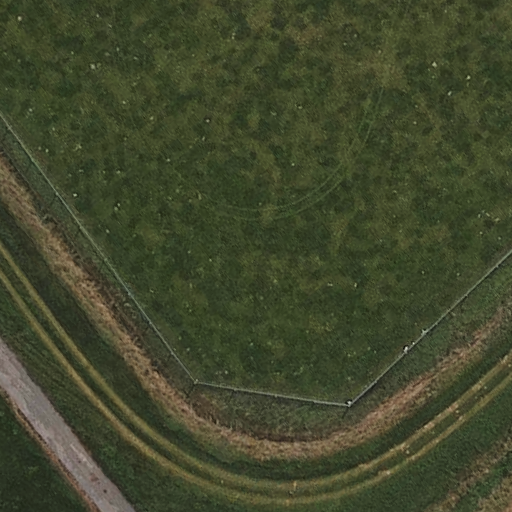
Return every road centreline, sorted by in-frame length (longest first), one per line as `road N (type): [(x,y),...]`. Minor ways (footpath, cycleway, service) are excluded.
road 1 (track): [(511,361),(409,456),(317,492),(223,483),(149,438),(103,395),(0,252)]
road 2 (track): [(0,359),(123,511)]
